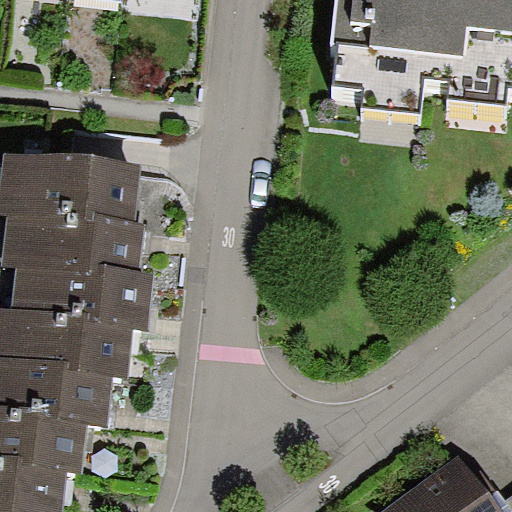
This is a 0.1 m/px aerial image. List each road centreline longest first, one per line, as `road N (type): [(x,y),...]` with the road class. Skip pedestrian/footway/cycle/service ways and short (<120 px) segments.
road 1 (residential): [(224,428),(253,123),(255,0)]
road 2 (residential): [(403,419),(224,428)]
road 3 (residential): [(511,325),(403,419)]
road 4 (residential): [(296,511),(403,419)]
